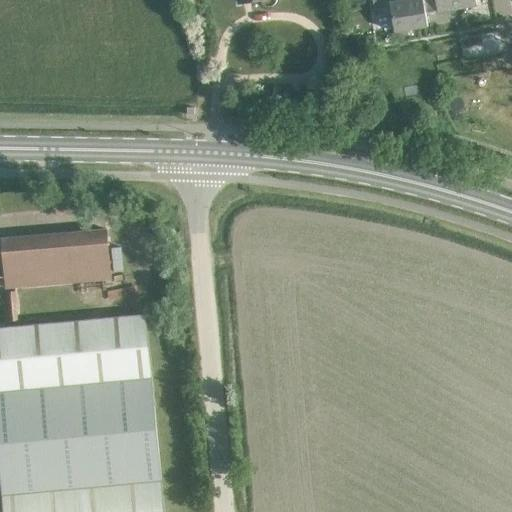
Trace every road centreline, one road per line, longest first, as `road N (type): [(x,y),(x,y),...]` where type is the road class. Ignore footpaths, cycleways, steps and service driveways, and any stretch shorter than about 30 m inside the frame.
road 1 (unclassified): [(223,511),(197,233),(202,152)]
road 2 (secondary): [(511,212),(330,165),(202,152)]
road 3 (secondary): [(0,148),(202,152)]
